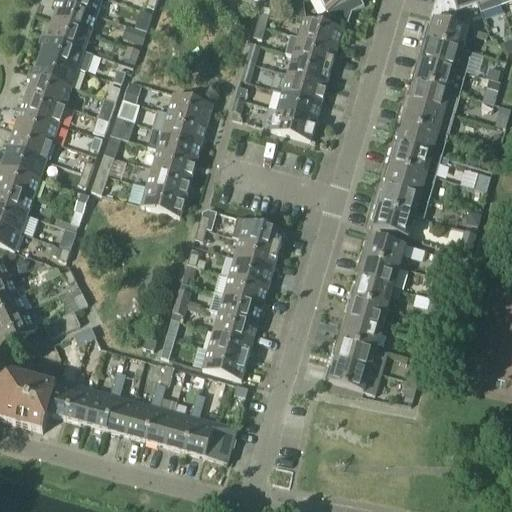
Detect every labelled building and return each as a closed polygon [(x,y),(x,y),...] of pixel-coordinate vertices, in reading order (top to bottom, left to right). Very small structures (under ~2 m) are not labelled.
[(55,0),(53,6),(97,21),(103,3),(95,0),(60,0),(61,1),(57,0),(55,0)] [(155,14),(159,2),(154,0),(150,0),(146,11),(155,14)] [(318,0),(327,17),(330,23),(348,29),(352,16),(364,10),(359,0),(318,0)] [(456,15),(477,7),(474,0),(435,0),(433,9),(453,14),(455,16),(456,17),(456,15)] [(474,0),(477,7),(481,17),(501,10),(497,0),(474,0)] [(511,0),(497,0),(501,10),(511,5),(511,0)] [(282,17),(284,9),(272,5),(269,14),(282,17)] [(97,21),(53,6),(51,12),(56,14),(52,26),(90,39),(97,21)] [(452,29),(456,17),(455,16),(453,14),(433,9),(429,23),(434,24),(434,23),(452,29)] [(138,35),(146,38),(152,20),(141,16),(134,34),(136,35),(138,35)] [(259,18),(256,30),(264,32),(268,21),(259,18)] [(342,35),(303,23),(298,42),(337,53),(342,35)] [(434,24),(432,30),(428,29),(423,44),(462,55),(466,43),(473,45),(474,41),(487,44),(488,39),(452,29),(434,23),(434,24)] [(90,39),(52,26),(48,37),(43,36),(41,42),(84,57),(90,39)] [(256,30),(253,42),(261,44),(264,32),(256,30)] [(134,47),(142,49),(146,38),(138,35),(134,47)] [(286,59),(293,61),(332,72),(337,53),(298,42),(291,40),(286,59)] [(84,57),(41,42),(39,48),(44,50),(39,62),(78,75),(84,57)] [(472,58),(462,55),(423,44),(419,59),(423,60),(422,66),(456,76),(466,79),(472,58)] [(511,58),(511,47),(501,52),(508,60),(511,58)] [(135,69),(140,56),(128,52),(123,65),(135,69)] [(257,58),(249,56),(245,67),(254,70),(257,58)] [(287,80),(326,91),(332,72),(293,61),(287,80)] [(78,75),(39,62),(35,74),(30,72),(28,78),(71,93),(78,75)] [(420,71),(416,70),(411,86),(450,97),(456,76),(422,66),(420,71)] [(245,67),(242,79),(251,81),(254,70),(245,67)] [(489,73),(486,84),(488,85),(497,88),(500,77),(489,73)] [(126,78),(118,75),(113,88),(122,90),(126,78)] [(71,93),(28,78),(26,84),(31,86),(27,98),(65,112),(71,93)] [(326,91),(287,80),(282,98),(321,109),(326,91)] [(485,94),(497,98),(500,88),(497,88),(488,85),(485,94)] [(450,97),(411,86),(407,100),(411,102),(410,108),(453,121),(460,100),(459,100),(450,97)] [(136,108),(141,93),(128,89),(123,104),(136,108)] [(120,95),(108,91),(103,104),(115,109),(120,95)] [(247,95),(238,92),(235,105),(243,107),(247,95)] [(15,115),(59,130),(65,112),(27,98),(23,111),(18,109),(15,115)] [(321,109),(282,98),(277,117),(316,128),(321,109)] [(212,111),(173,100),(167,119),(207,131),(212,111)] [(115,109),(103,104),(97,123),(98,123),(101,124),(109,127),(115,109)] [(232,117),(240,119),(243,107),(235,105),(232,117)] [(118,118),(127,121),(131,109),(123,106),(118,118)] [(399,128),(447,142),(453,121),(410,108),(408,114),(403,112),(399,128)] [(499,112),(495,127),(507,130),(511,116),(499,112)] [(59,130),(15,115),(13,121),(18,123),(14,135),(52,148),(59,130)] [(271,136),(310,147),(316,128),(277,117),(270,115),(268,121),(270,123),(275,124),(271,136)] [(240,119),(232,117),(234,125),(238,126),(240,119)] [(162,138),(201,149),(207,131),(167,119),(162,138)] [(101,124),(96,138),(104,141),(109,127),(101,124)] [(447,142),(399,128),(395,143),(399,144),(398,150),(441,162),(447,142)] [(118,145),(122,133),(114,131),(110,143),(118,145)] [(3,151),(46,166),(52,148),(14,135),(10,147),(5,145),(3,151)] [(147,153),(157,156),(196,167),(201,149),(162,138),(153,135),(147,153)] [(98,157),(102,145),(94,142),(90,154),(98,157)] [(109,147),(104,161),(113,163),(118,150),(109,147)] [(396,155),(391,154),(387,169),(435,183),(439,169),(445,171),(448,169),(449,165),(441,163),(441,162),(398,150),(396,155)] [(46,166),(3,151),(1,158),(6,159),(1,171),(40,184),(46,166)] [(483,162),(494,165),(497,156),(486,152),(483,162)] [(196,167),(157,156),(151,174),(191,186),(196,167)] [(104,161),(103,161),(97,179),(107,181),(113,163),(104,161)] [(81,179),(90,182),(94,169),(86,167),(81,179)] [(386,191),(430,204),(435,183),(387,169),(383,184),(387,185),(386,191)] [(0,190),(33,203),(40,184),(1,171),(0,175),(0,190)] [(191,186),(151,174),(146,193),(185,204),(191,186)] [(479,178),(475,194),(487,197),(492,182),(479,178)] [(77,191),(86,193),(90,182),(81,179),(77,191)] [(90,197),(96,199),(100,200),(107,181),(97,179),(90,197)] [(33,203),(0,190),(0,211),(27,221),(33,203)] [(414,222),(424,224),(430,204),(386,191),(384,196),(379,195),(375,211),(414,222)] [(141,212),(180,223),(185,204),(146,193),(141,212)] [(75,214),(84,217),(88,205),(80,201),(75,214)] [(27,221),(0,211),(0,231),(21,239),(27,221)] [(371,226),(375,227),(373,233),(408,243),(414,222),(375,211),(371,226)] [(472,216),(468,228),(476,230),(480,218),(472,216)] [(70,229),(79,232),(83,220),(75,217),(70,229)] [(210,223),(201,221),(198,233),(206,235),(210,223)] [(284,237),(245,226),(238,224),(232,243),(240,245),(279,257),(284,237)] [(0,252),(14,258),(21,239),(0,231),(0,252)] [(198,233),(194,245),(203,248),(206,235),(198,233)] [(464,236),(457,258),(469,261),(475,239),(464,236)] [(59,251),(71,254),(75,243),(63,239),(59,251)] [(405,251),(371,241),(369,247),(365,246),(360,261),(399,272),(405,251)] [(279,257),(240,245),(234,264),(273,275),(279,257)] [(58,265),(66,268),(66,267),(70,256),(62,253),(58,265)] [(190,260),(187,270),(196,273),(199,262),(190,260)] [(399,272),(360,261),(356,277),(360,278),(359,283),(393,293),(399,272)] [(444,262),(440,274),(450,277),(453,265),(444,262)] [(27,274),(29,267),(23,264),(14,268),(18,277),(27,274)] [(273,275),(234,264),(229,282),(268,294),(273,275)] [(0,288),(10,283),(1,266),(0,266),(0,288)] [(192,285),(196,273),(187,270),(184,282),(192,285)] [(440,274),(437,284),(447,287),(450,277),(440,274)] [(68,291),(76,287),(70,275),(62,279),(68,291)] [(52,284),(49,278),(43,280),(47,287),(52,284)] [(268,294),(229,282),(224,301),(262,312),(268,294)] [(0,309),(18,301),(10,283),(0,288),(0,309)] [(397,305),(400,295),(393,293),(359,283),(357,289),(353,288),(348,303),(387,314),(390,303),(397,305)] [(435,293),(444,296),(447,287),(437,284),(435,293)] [(180,296),(176,307),(185,310),(188,298),(180,296)] [(257,331),(262,312),(224,301),(214,298),(209,317),(218,319),(257,331)] [(74,303),(80,315),(88,311),(82,299),(74,303)] [(18,301),(0,309),(0,330),(27,318),(18,301)] [(387,314),(348,303),(344,318),(349,319),(347,325),(381,335),(387,314)] [(429,304),(426,315),(438,319),(441,307),(429,304)] [(176,307),(173,319),(182,321),(185,310),(176,307)] [(73,317),(44,331),(51,345),(80,331),(73,317)] [(0,352),(35,336),(27,318),(0,330),(0,352)] [(213,338),(252,349),(257,331),(218,319),(213,338)] [(381,335),(347,325),(345,330),(341,329),(336,344),(375,355),(381,335)] [(423,325),(420,336),(432,340),(435,328),(423,325)] [(174,346),(177,336),(169,333),(166,344),(174,346)] [(93,344),(88,334),(79,339),(85,349),(93,344)] [(252,349),(213,338),(208,356),(247,367),(252,349)] [(71,345),(76,354),(85,349),(79,339),(71,344),(71,345)] [(153,357),(156,346),(146,343),(143,354),(153,357)] [(166,344),(160,363),(169,366),(174,346),(166,344)] [(387,359),(375,355),(336,344),(332,360),(337,361),(335,366),(369,376),(381,380),(387,359)] [(202,375),(241,386),(247,367),(208,356),(199,353),(193,373),(202,375)] [(417,354),(413,367),(423,369),(425,361),(426,357),(417,354)] [(329,371),(324,387),(374,402),(381,380),(369,376),(335,366),(333,372),(329,371)] [(0,425),(43,438),(48,420),(56,390),(53,390),(0,375),(0,425)] [(411,375),(407,387),(417,390),(420,379),(420,378),(411,375)] [(79,378),(76,391),(81,392),(84,379),(79,378)] [(123,392),(126,381),(121,380),(116,378),(113,389),(123,392)] [(56,385),(55,385),(53,390),(56,390),(48,420),(64,425),(74,390),(57,385),(56,385)] [(407,387),(403,401),(413,404),(417,390),(407,387)] [(113,389),(110,400),(94,396),(85,430),(105,436),(115,401),(120,403),(123,392),(113,389)] [(166,392),(161,391),(156,389),(153,400),(163,403),(166,392)] [(85,430),(94,396),(81,392),(76,391),(74,390),(64,425),(85,430)] [(236,391),(234,401),(245,404),(248,395),(236,391)] [(153,400),(150,411),(135,407),(125,442),(145,447),(155,412),(160,414),(163,403),(153,400)] [(202,414),(205,403),(200,401),(195,400),(192,411),(202,414)] [(125,442),(135,407),(120,403),(115,401),(105,436),(125,442)] [(192,411),(189,422),(174,418),(165,453),(184,458),(194,423),(199,424),(202,414),(192,411)] [(155,412),(145,447),(165,453),(174,418),(160,414),(155,412)] [(194,423),(184,458),(205,464),(215,429),(199,424),(194,423)] [(227,470),(236,435),(215,429),(205,464),(227,470)]
